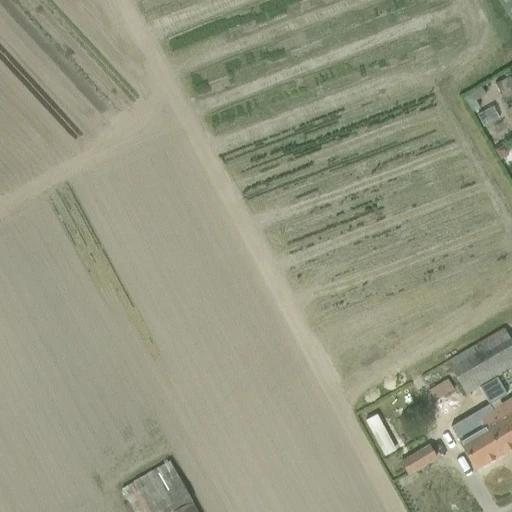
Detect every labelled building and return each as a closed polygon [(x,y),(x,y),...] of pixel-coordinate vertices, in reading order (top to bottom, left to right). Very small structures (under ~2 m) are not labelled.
[(511,0),(499,0),(511,20),(511,0)] [(511,83),(508,77),(494,85),(503,101),(511,96),(511,83)] [(464,395),(478,388),(495,378),(511,367),(511,347),(502,330),(446,363),(464,395)] [(511,448),(511,398),(500,406),(496,400),(505,395),(495,378),(478,388),(492,411),(478,419),(481,424),(470,431),(473,435),(458,443),(464,453),(474,471),(511,448)] [(452,390),(446,379),(427,390),(433,401),(452,390)] [(364,420),(383,455),(393,450),(374,415),(364,420)] [(131,511),(195,511),(157,445),(109,471),(131,511)] [(434,459),(427,446),(398,462),(405,475),(434,459)]
